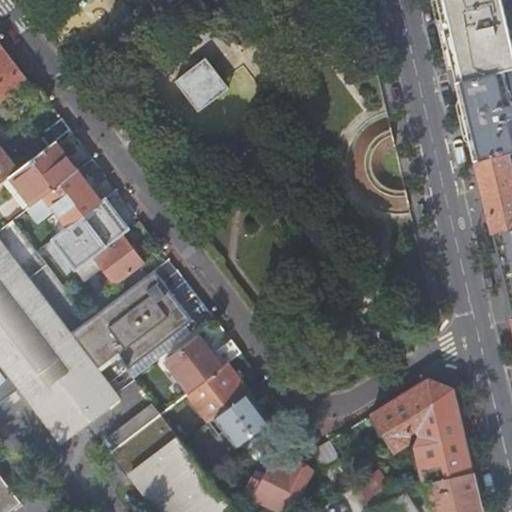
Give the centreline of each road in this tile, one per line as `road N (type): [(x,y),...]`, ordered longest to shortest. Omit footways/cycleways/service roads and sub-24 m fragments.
road 1 (residential): [(0,3),(313,402),(337,403),(479,332)]
road 2 (secondary): [(400,0),(479,332)]
road 3 (secondary): [(479,332),(511,465)]
